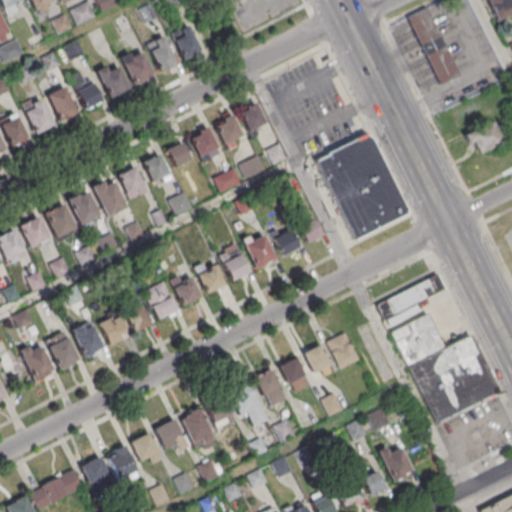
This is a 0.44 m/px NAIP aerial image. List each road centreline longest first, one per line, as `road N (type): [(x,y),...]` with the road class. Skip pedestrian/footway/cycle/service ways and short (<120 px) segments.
road 1 (residential): [(511,189),(0,455)]
road 2 (residential): [(397,0),(351,23),(328,24),(0,193)]
road 3 (tertiary): [(496,322),(339,0)]
